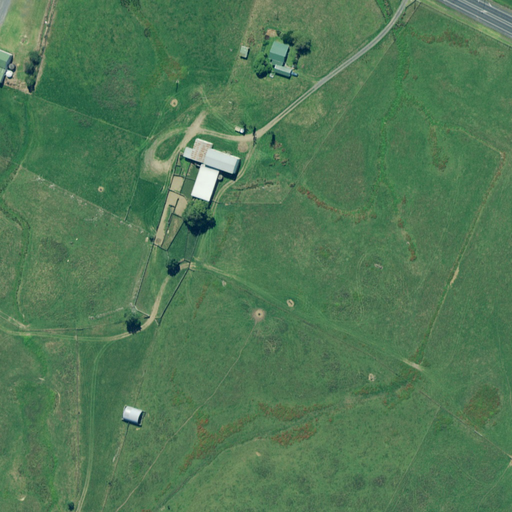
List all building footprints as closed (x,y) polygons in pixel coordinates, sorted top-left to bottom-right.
[(290,47),(276,42),(270,59),(274,60),(273,65),(278,66),(276,72),(290,77),(293,70),(284,67),(290,47)] [(250,49),(243,47),(241,56),(247,58),(250,49)] [(0,75),(9,53),(0,49),(0,75)] [(214,145),(199,140),(195,151),(189,148),(186,157),(204,164),(193,196),(210,202),(221,170),(235,175),(241,159),(212,150),(214,145)] [(143,412),(128,407),(124,420),(139,425),(143,412)]
